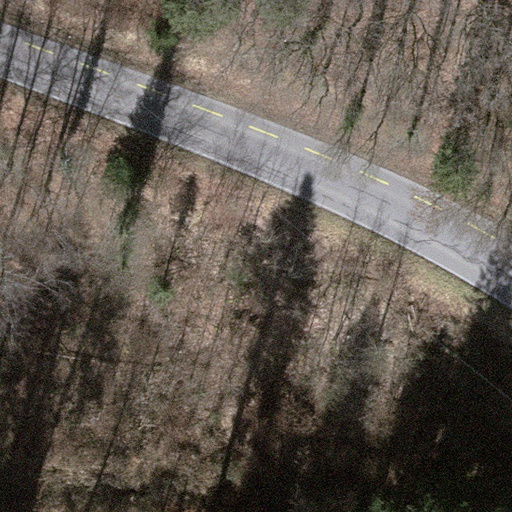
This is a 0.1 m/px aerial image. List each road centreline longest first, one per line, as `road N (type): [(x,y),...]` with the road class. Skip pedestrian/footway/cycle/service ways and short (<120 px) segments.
road 1 (tertiary): [(511,267),(424,212),(0,29)]
road 2 (track): [(0,462),(511,484)]
